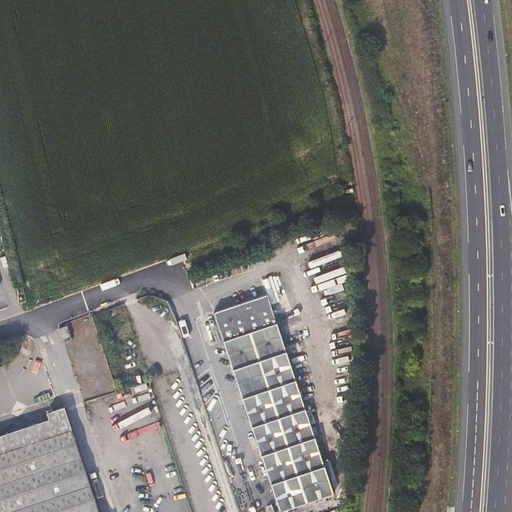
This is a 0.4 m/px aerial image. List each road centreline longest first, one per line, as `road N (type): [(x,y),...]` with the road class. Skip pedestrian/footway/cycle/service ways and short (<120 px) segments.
road 1 (motorway): [(499,511),(506,375),(482,0)]
road 2 (motorway): [(459,0),(479,343),(471,511)]
